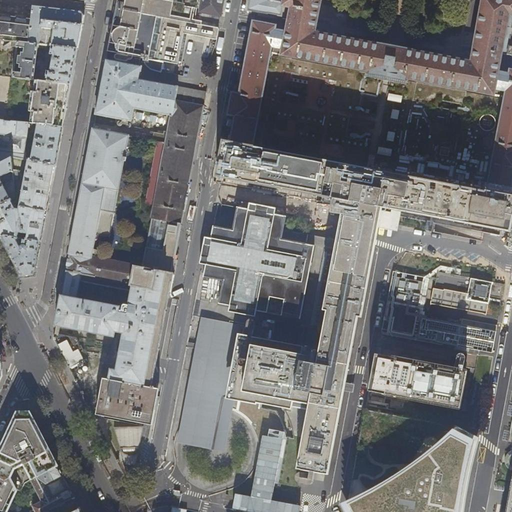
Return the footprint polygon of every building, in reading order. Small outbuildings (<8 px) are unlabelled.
[(108,47),(136,53),(135,57),(137,58),(138,56),(141,57),(141,59),(148,60),(148,57),(179,63),(185,32),(188,32),(211,38),(206,66),(208,67),(217,39),(219,28),(195,23),(199,0),(116,0),(110,31),(108,47)] [(202,0),(200,13),(221,17),(224,0),(202,0)] [(324,0),(250,0),(249,10),(283,16),(285,6),(291,7),(289,18),(287,30),(279,28),(279,24),(254,19),(240,92),(232,91),(228,116),(235,117),(231,142),(256,147),(275,48),(283,49),(282,56),(389,77),(492,97),(494,90),(502,92),(482,193),(508,198),(511,177),(511,68),(510,69),(511,58),(511,0),(477,0),(468,53),(467,60),(394,45),(319,31),(320,25),(324,0)] [(33,6),(32,15),(28,43),(78,49),(81,32),(83,24),(84,16),(81,12),(42,7),(33,6)] [(14,13),(0,11),(0,39),(16,41),(28,43),(32,15),(14,13)] [(78,49),(28,43),(16,41),(16,47),(23,48),(23,53),(21,53),(20,56),(17,56),(17,63),(19,64),(19,67),(21,67),(21,72),(13,72),(12,76),(13,76),(13,77),(33,80),(37,47),(51,49),(50,54),(54,55),(53,59),(44,58),(44,60),(53,61),(51,71),(48,70),(45,81),(71,85),(74,67),(78,49)] [(185,213),(190,186),(189,186),(207,92),(140,78),(142,66),(106,59),(106,60),(101,87),(97,109),(96,110),(96,113),(132,120),(135,107),(172,114),(169,132),(164,131),(164,133),(154,132),(153,139),(157,140),(168,142),(156,204),(146,255),(144,268),(173,274),(185,213)] [(45,81),(41,81),(35,80),(34,92),(31,92),(29,111),(32,112),(31,124),(38,125),(63,128),(64,123),(66,110),(69,94),(71,85),(45,81)] [(29,124),(0,120),(0,163),(11,158),(24,160),(29,124)] [(62,134),(63,128),(38,125),(31,162),(55,166),(59,148),(62,134)] [(122,174),(130,135),(93,127),(88,156),(84,174),(82,187),(69,254),(70,254),(98,260),(106,219),(144,226),(141,242),(143,243),(141,254),(146,255),(156,204),(151,203),(149,214),(122,209),(128,175),(122,174)] [(231,142),(224,141),(216,182),(343,206),(388,215),(503,237),(510,198),(508,198),(482,193),(256,147),(231,142)] [(13,171),(11,158),(0,163),(0,205),(14,199),(15,198),(14,182),(4,186),(1,180),(3,179),(2,177),(10,172),(11,174),(13,173),(13,171)] [(25,161),(24,160),(11,158),(13,171),(22,173),(25,161)] [(51,191),(55,166),(31,162),(28,161),(19,208),(47,212),(47,209),(51,191)] [(15,202),(14,199),(0,205),(0,234),(1,236),(18,239),(19,239),(20,233),(28,234),(27,240),(41,242),(44,227),(47,212),(19,208),(19,210),(16,209),(13,203),(15,202)] [(242,336),(231,398),(235,399),(291,410),(293,402),(310,405),(297,479),(317,483),(336,487),(365,322),(370,323),(388,215),(343,206),(335,255),(328,254),(315,326),(318,326),(317,331),(318,333),(319,335),(322,339),(318,359),(302,356),(303,348),(253,338),(256,324),(256,323),(255,321),(253,320),(252,319),(250,320),(249,321),(248,322),(245,336),(242,336)] [(218,305),(301,320),(314,246),(305,245),(306,239),(282,235),(285,217),(236,208),(232,231),(212,227),(202,278),(222,282),(218,305)] [(21,246),(18,239),(1,236),(9,252),(22,277),(34,276),(38,259),(41,242),(27,240),(26,246),(24,245),(21,246)] [(152,388),(174,275),(173,274),(144,268),(98,260),(70,254),(67,271),(66,270),(66,272),(67,272),(63,292),(62,296),(55,326),(56,326),(115,337),(116,332),(125,334),(118,371),(113,370),(114,365),(106,363),(103,378),(105,379),(98,414),(153,426),(159,390),(152,388)] [(438,273),(432,305),(485,314),(488,304),(501,306),(502,300),(503,301),(506,286),(491,284),(491,283),(438,273)] [(383,333),(493,354),(497,332),(462,326),(422,319),(428,284),(392,278),(383,333)] [(233,410),(235,399),(231,398),(242,336),(244,326),(201,317),(196,347),(185,401),(233,410)] [(498,328),(463,321),(462,326),(497,332),(498,328)] [(76,349),(71,352),(65,340),(56,345),(68,369),(82,361),(76,349)] [(370,392),(460,409),(466,371),(377,355),(370,392)] [(233,410),(185,401),(177,444),(224,453),(233,410)] [(370,404),(351,480),(361,469),(377,469),(382,485),(401,473),(428,453),(458,422),(370,404)] [(45,441),(30,412),(17,412),(10,429),(0,449),(0,511),(1,511),(14,487),(21,491),(25,483),(31,480),(58,467),(45,441)] [(355,497),(340,501),(345,511),(461,511),(475,439),(458,422),(428,453),(401,473),(382,485),(373,491),(355,497)] [(126,465),(136,465),(144,427),(115,427),(126,465)] [(511,511),(511,466),(505,466),(496,511),(511,511)] [(71,492),(58,467),(31,480),(41,501),(33,505),(36,511),(43,511),(47,510),(59,504),(59,505),(65,502),(64,501),(74,496),(71,492)]
